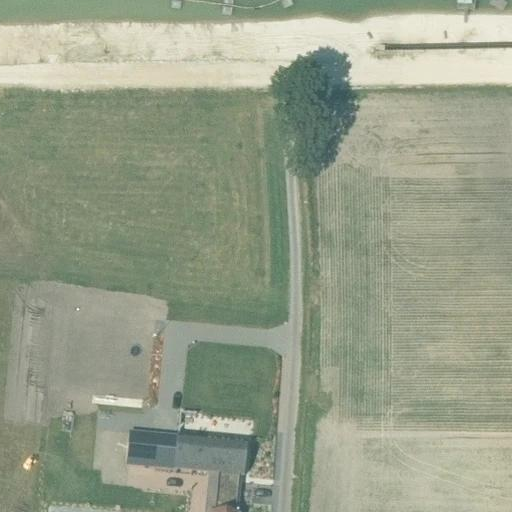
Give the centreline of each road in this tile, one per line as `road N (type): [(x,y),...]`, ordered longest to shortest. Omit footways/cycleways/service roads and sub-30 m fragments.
road 1 (unclassified): [(282,511),(296,289),(290,0)]
road 2 (track): [(49,71),(252,159),(364,145),(511,102)]
road 3 (track): [(291,69),(511,68)]
